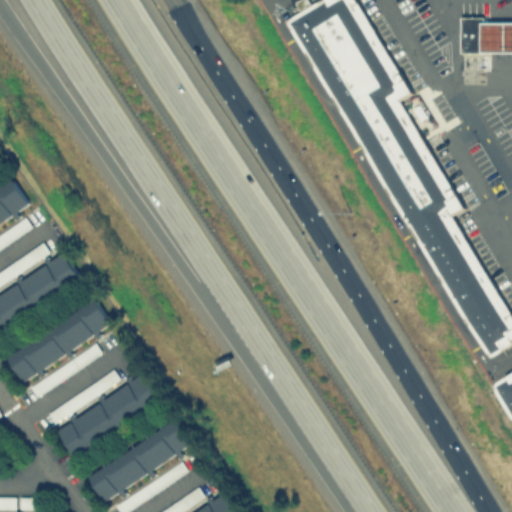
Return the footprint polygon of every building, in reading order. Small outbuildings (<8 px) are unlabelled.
[(511,341),(489,356),(286,20),(318,0),(357,0),(413,91),(400,99),(465,206),(452,214),(511,312),(511,341)] [(461,15),(484,15),(484,21),(484,50),(461,50),(461,15)] [(511,50),(484,50),(484,21),(511,21),(511,50)] [(0,221),(29,202),(12,178),(0,186),(0,221)] [(24,216),(0,232),(0,246),(31,226),(24,216)] [(42,240),(0,268),(0,283),(49,250),(42,240)] [(0,328),(79,275),(62,251),(0,292),(0,328)] [(110,322),(94,298),(7,356),(24,381),(110,322)] [(94,341),(28,386),(35,396),(100,351),(94,341)] [(112,368),(46,412),(53,422),(118,377),(112,368)] [(511,418),(490,382),(511,368),(511,418)] [(161,395),(145,370),(58,429),(75,453),(161,395)] [(192,441),(175,416),(88,475),(105,499),(192,441)] [(179,459),(114,504),(119,511),(123,511),(186,469),(179,459)] [(197,485),(156,511),(177,511),(203,495),(197,485)] [(238,511),(224,491),(193,511),(238,511)] [(0,507),(16,507),(16,496),(0,495),(0,507)] [(19,507),(35,508),(35,496),(19,496),(19,507)]
